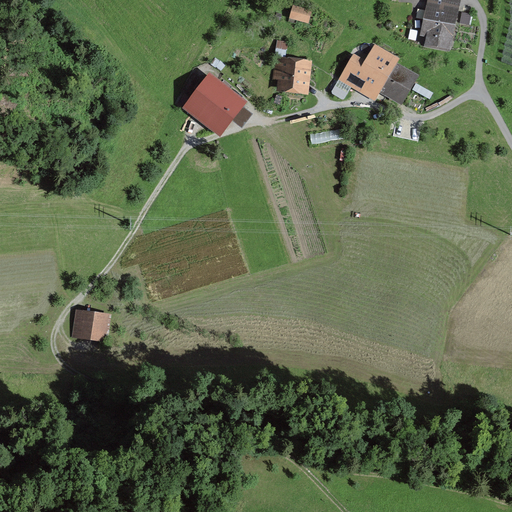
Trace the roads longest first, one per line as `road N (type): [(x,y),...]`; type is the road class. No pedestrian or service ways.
road 1 (track): [(348,511),(271,444),(161,412),(71,370),(54,347),(56,326),(187,147),(356,100),(423,116),(480,87),(484,29),(474,0)]
road 2 (track): [(271,444),(511,500)]
